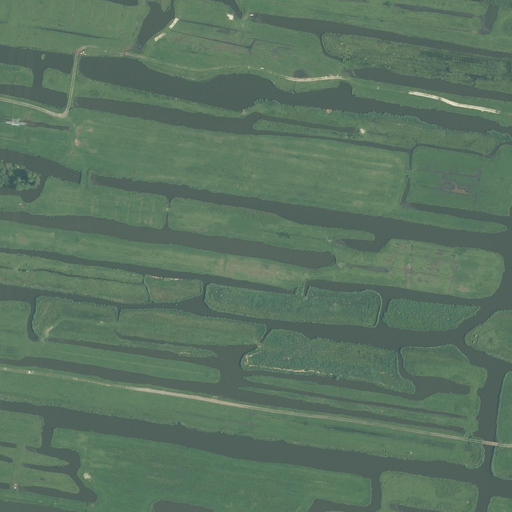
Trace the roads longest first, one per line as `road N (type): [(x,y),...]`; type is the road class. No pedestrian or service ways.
road 1 (track): [(0,98),(60,115),(76,54),(94,47),(199,69),(233,64),(299,79),(339,77),(511,114)]
road 2 (track): [(511,444),(0,368)]
